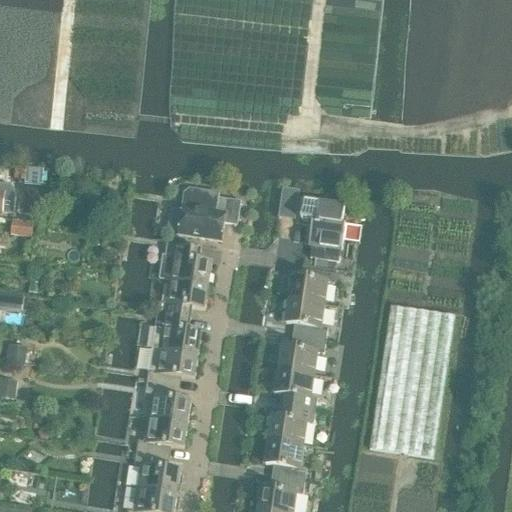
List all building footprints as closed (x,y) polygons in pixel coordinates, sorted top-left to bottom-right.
[(183,208),(178,237),(222,243),(225,225),(237,227),(241,203),(221,200),(222,195),(193,190),(187,194),(185,208),(183,208)] [(303,202),(301,221),(312,223),(308,247),(312,247),(310,260),(328,262),(337,264),(339,264),(340,251),(341,252),(343,236),(345,236),(346,227),(342,226),(344,208),(328,206),(329,204),(321,203),(321,205),(303,202)] [(12,222),(11,237),(31,239),(33,224),(12,222)] [(165,256),(162,281),(170,282),(169,284),(209,289),(212,266),(194,263),(196,251),(169,248),(167,257),(165,256)] [(328,262),(327,271),(336,273),(337,264),(328,262)] [(291,287),(289,302),(324,307),(327,284),(334,285),(336,273),(327,271),(303,268),(302,278),(291,277),(289,287),(291,287)] [(159,305),(158,316),(186,321),(187,310),(206,312),(209,289),(169,284),(166,306),(159,305)] [(9,295),(7,310),(23,313),(25,298),(9,295)] [(285,314),(284,325),(299,327),(298,338),(325,343),(327,331),(321,330),(324,307),(289,302),(287,314),(285,314)] [(391,308),(369,451),(420,459),(433,461),(455,317),(391,308)] [(152,350),(152,351),(198,358),(201,335),(184,333),(186,321),(158,316),(156,328),(153,350),(152,350)] [(281,357),(279,371),(314,376),(317,355),(324,355),(325,343),(298,338),(296,350),(281,348),(279,356),(281,357)] [(27,349),(9,347),(7,365),(25,367),(27,349)] [(148,374),(147,386),(175,390),(176,379),(195,381),(198,358),(152,351),(148,374)] [(274,385),(273,394),(290,396),(288,408),(315,412),(316,401),(311,400),(314,376),(279,371),(277,385),(274,385)] [(0,383),(0,385),(0,398),(14,401),(16,385),(0,383)] [(147,386),(145,397),(151,398),(148,421),(187,427),(191,404),(173,401),(175,390),(147,386)] [(270,429),(269,442),(303,447),(306,425),(313,425),(315,412),(288,408),(287,420),(271,418),(269,428),(270,429)] [(138,443),(136,455),(164,459),(165,448),(184,450),(187,427),(148,421),(145,444),(138,443)] [(264,455),(263,465),(279,467),(278,479),(304,483),(306,471),(300,470),(303,447),(269,442),(267,456),(264,455)] [(136,455),(134,467),(140,468),(137,490),(176,496),(180,473),(162,470),(164,459),(136,455)] [(259,490),(258,498),(260,498),(257,511),(293,511),(296,495),(302,496),(304,483),(278,479),(276,492),(259,490)] [(126,511),(174,511),(176,496),(137,490),(133,511),(126,511)]
